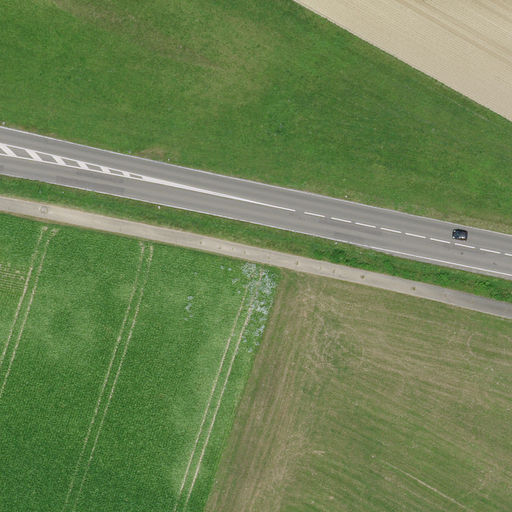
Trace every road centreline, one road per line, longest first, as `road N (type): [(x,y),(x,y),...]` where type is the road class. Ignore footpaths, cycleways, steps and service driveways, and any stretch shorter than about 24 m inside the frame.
road 1 (track): [(0,208),(511,312)]
road 2 (primary): [(0,155),(511,256)]
